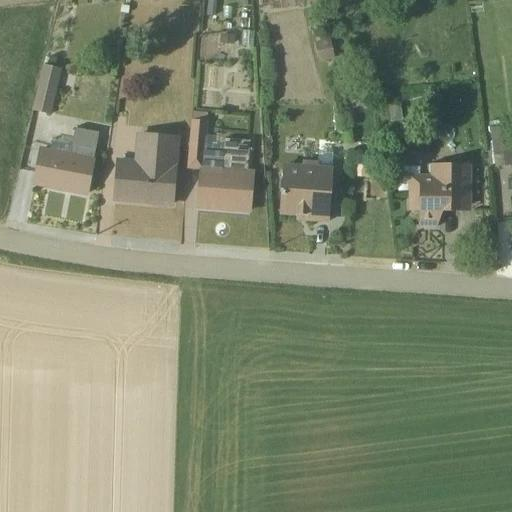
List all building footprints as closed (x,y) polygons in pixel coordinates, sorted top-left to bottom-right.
[(60,71),(43,67),(32,112),(49,116),(60,71)] [(220,211),(248,213),(248,212),(251,172),(250,172),(246,171),(249,143),(248,143),(221,140),(221,138),(205,136),(207,115),(206,114),(191,113),(185,171),(186,171),(198,172),(195,208),(219,211),(220,211)] [(511,167),(507,128),(488,130),(493,170),(511,167)] [(33,185),(85,195),(97,135),(73,131),(71,145),(50,141),(48,151),(39,149),(33,185)] [(116,161),(113,201),(170,206),(176,138),(135,135),(132,161),(116,161)] [(389,142),(391,154),(404,153),(403,141),(389,142)] [(279,215),(295,216),(295,221),(326,223),(331,155),(316,154),(315,163),(300,163),(299,167),(282,167),(279,215)] [(351,179),(373,180),(374,169),(352,167),(351,179)] [(396,169),(396,193),(406,193),(406,213),(417,214),(417,229),(434,229),(435,213),(468,213),(468,167),(426,167),(426,178),(418,178),(418,169),(396,169)]
